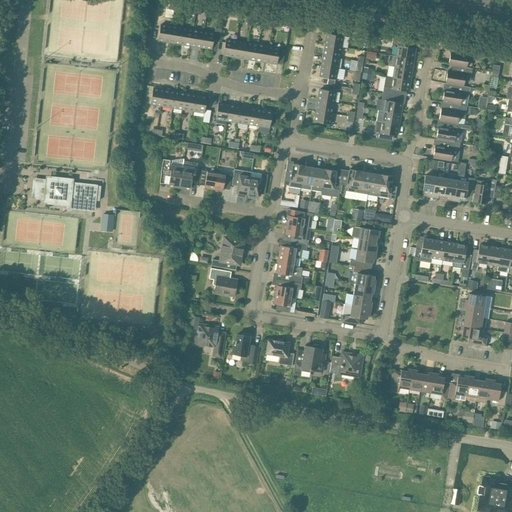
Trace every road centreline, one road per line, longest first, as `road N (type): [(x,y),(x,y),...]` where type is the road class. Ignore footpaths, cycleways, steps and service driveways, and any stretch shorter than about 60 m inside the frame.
road 1 (unclassified): [(511,445),(180,384)]
road 2 (unclassified): [(180,384),(0,307)]
road 3 (residential): [(298,96),(149,62)]
road 4 (unclassified): [(105,511),(180,384)]
road 5 (residential): [(381,337),(251,313)]
road 6 (track): [(284,511),(225,394)]
road 7 (residential): [(504,372),(391,348),(381,337)]
road 8 (residential): [(381,337),(401,216)]
